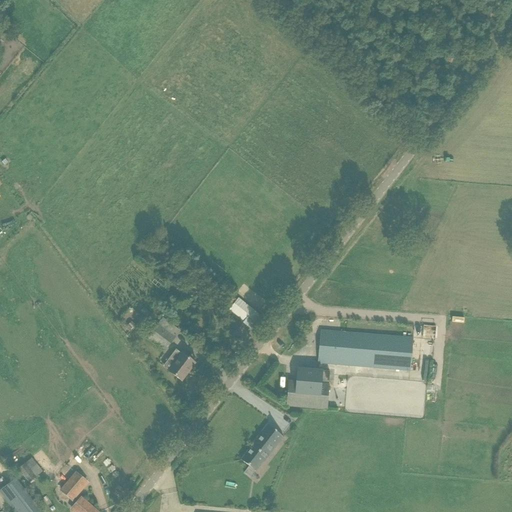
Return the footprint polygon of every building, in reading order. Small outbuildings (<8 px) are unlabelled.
[(243,323),(253,332),(264,319),(253,311),(243,323)] [(158,325),(147,338),(164,351),(175,338),(158,325)] [(318,364),(409,372),(412,339),(320,331),(318,364)] [(169,372),(181,381),(194,364),(191,362),(194,358),(188,353),(185,357),(182,355),(182,356),(176,351),(168,362),(174,366),(169,372)] [(289,382),(287,406),(326,410),(328,386),(320,385),(322,371),(298,369),(297,383),(289,382)] [(252,446),(241,461),(255,472),(263,462),(264,463),(283,438),(267,425),(252,445),(252,446)] [(28,483),(42,472),(31,459),(14,473),(18,478),(21,475),(28,483)] [(61,493),(71,501),(86,484),(76,476),(61,493)] [(40,511),(15,479),(0,491),(0,493),(14,511),(40,511)] [(94,511),(80,500),(72,511),(73,511),(94,511)]
